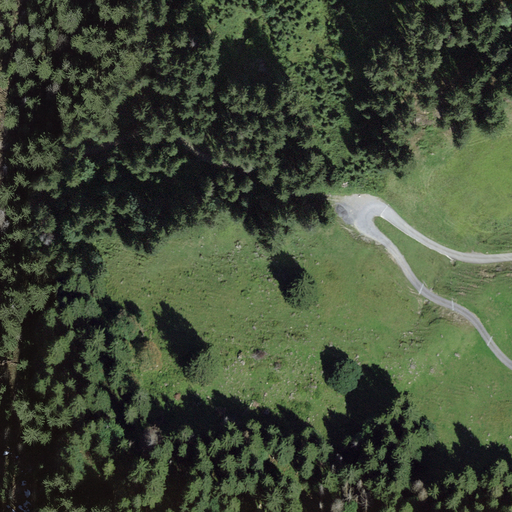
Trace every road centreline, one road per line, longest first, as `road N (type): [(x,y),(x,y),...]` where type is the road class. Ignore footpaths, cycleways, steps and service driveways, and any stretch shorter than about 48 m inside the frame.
road 1 (track): [(359,211),(358,222),(384,240),(418,286),(469,315),(511,366)]
road 2 (track): [(511,257),(452,254),(377,207),(359,211)]
